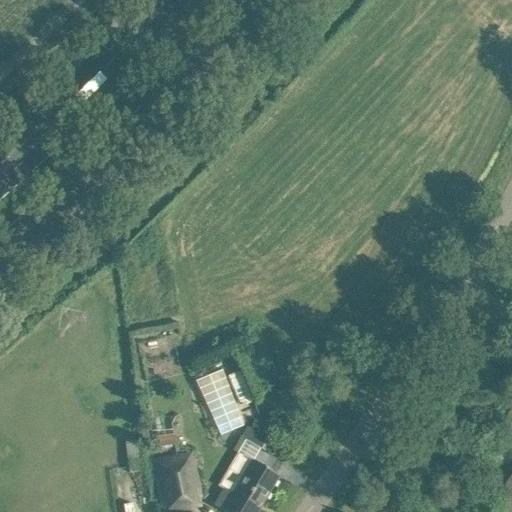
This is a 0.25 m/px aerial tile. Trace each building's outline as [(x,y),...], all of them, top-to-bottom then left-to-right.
[(220,435),(242,426),(222,370),(195,381),(220,435)] [(240,371),(226,377),(238,403),(251,397),(240,371)] [(511,409),(500,424),(511,434),(511,409)] [(503,457),(486,441),(473,454),(490,470),(503,457)] [(150,458),(159,511),(183,511),(201,509),(191,451),(150,458)] [(213,505),(224,511),(256,511),(278,475),(251,459),(231,492),(223,487),(213,505)] [(511,511),(511,476),(494,501),(509,511),(511,511)] [(369,511),(400,511),(402,509),(405,511),(423,511),(425,510),(390,485),(369,511)]
